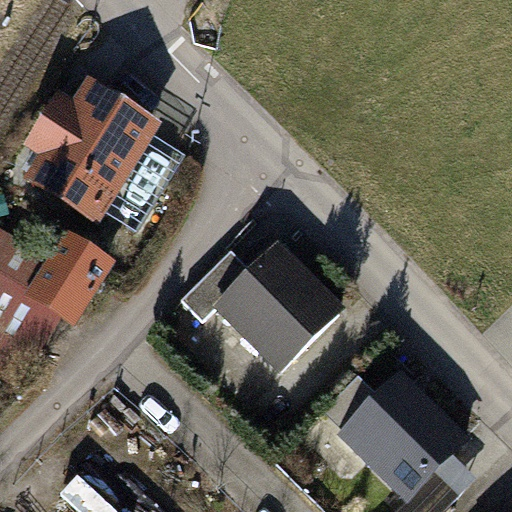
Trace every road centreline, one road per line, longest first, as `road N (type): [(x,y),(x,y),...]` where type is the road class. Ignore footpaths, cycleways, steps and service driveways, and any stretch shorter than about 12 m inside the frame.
road 1 (residential): [(277,164),(85,390),(0,462)]
road 2 (residential): [(277,164),(511,406)]
road 3 (residential): [(137,0),(277,164)]
